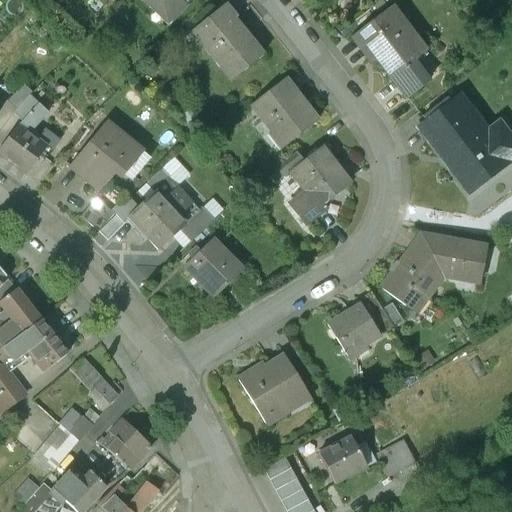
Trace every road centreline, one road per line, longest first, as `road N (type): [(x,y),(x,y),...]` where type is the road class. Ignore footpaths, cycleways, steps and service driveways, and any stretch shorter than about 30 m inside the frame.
road 1 (residential): [(173,365),(355,259),(382,220),(391,184),(378,134),(267,0)]
road 2 (residential): [(173,365),(120,296),(0,188)]
